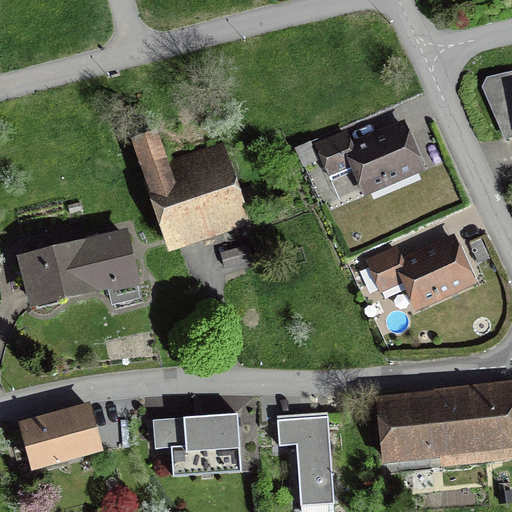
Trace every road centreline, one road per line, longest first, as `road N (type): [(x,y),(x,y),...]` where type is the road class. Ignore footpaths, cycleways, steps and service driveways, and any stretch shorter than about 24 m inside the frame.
road 1 (residential): [(511,355),(402,379),(154,382),(0,407)]
road 2 (residential): [(338,0),(19,81)]
road 3 (residential): [(511,248),(420,55)]
